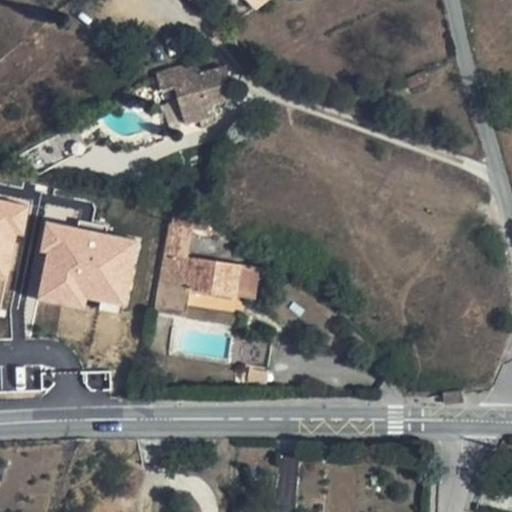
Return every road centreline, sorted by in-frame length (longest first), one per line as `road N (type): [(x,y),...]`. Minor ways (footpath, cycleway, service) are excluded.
road 1 (residential): [(0,425),(460,420)]
road 2 (residential): [(454,0),(511,233)]
